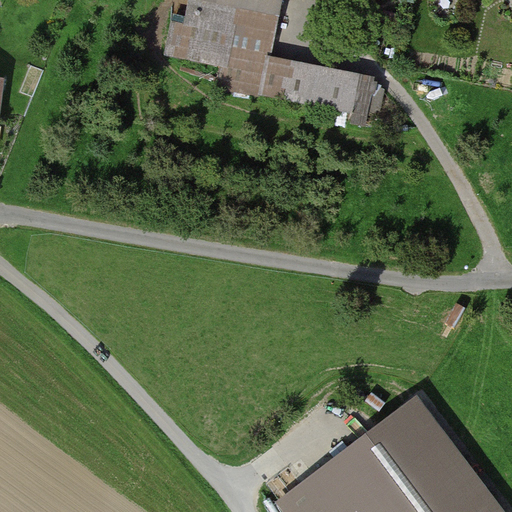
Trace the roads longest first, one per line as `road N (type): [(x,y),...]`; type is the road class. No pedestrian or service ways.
road 1 (residential): [(511,282),(391,276),(0,215)]
road 2 (track): [(0,266),(121,373),(245,511)]
